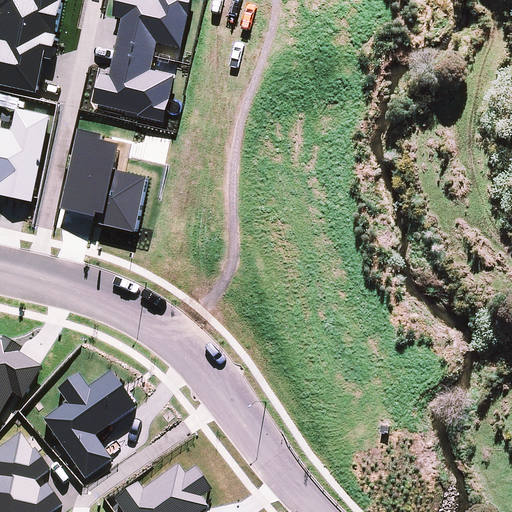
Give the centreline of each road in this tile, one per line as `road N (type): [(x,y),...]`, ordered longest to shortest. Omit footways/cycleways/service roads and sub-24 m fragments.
road 1 (residential): [(318,511),(176,341),(136,311),(0,266)]
road 2 (unknown): [(32,275),(93,0)]
